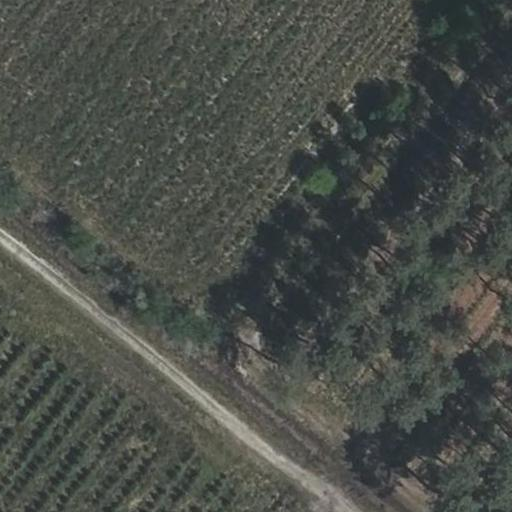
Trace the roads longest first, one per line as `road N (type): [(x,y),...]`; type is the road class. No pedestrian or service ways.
road 1 (track): [(347,511),(0,235)]
road 2 (track): [(452,511),(232,350)]
